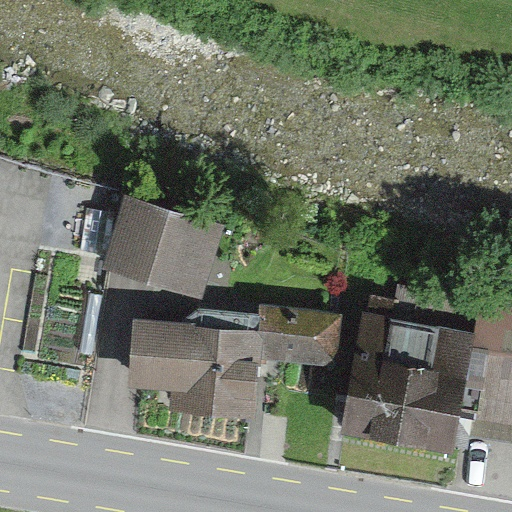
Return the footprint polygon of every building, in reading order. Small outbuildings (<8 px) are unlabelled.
[(108,262),(202,288),(220,224),(126,198),(108,262)] [(470,343),(461,342),(450,401),(511,410),(511,289),(479,284),(470,343)] [(338,424),(444,443),(444,440),(443,440),(450,401),(461,342),(463,331),(388,318),(391,297),(364,292),(361,313),(357,312),(346,376),(333,374),(330,389),(343,392),(338,424)] [(254,304),(253,314),(250,347),(327,355),(331,313),(254,304)] [(250,347),(253,314),(192,309),(190,325),(135,320),(130,375),(170,378),(168,398),(244,405),(250,347)]
